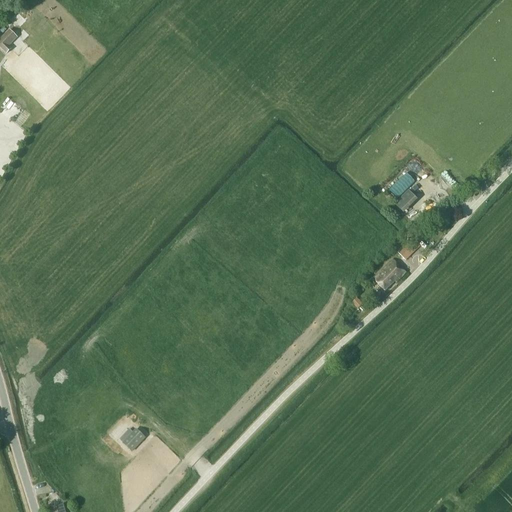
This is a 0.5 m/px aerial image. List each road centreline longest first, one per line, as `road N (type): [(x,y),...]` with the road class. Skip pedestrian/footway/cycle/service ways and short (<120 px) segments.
road 1 (unclassified): [(472,207),(414,276),(174,511)]
road 2 (tertiary): [(34,511),(0,384)]
